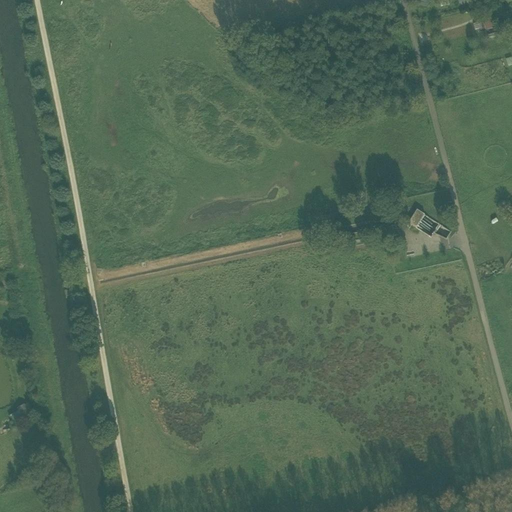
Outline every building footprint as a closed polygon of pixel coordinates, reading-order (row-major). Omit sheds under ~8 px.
[(492,19),(483,21),(483,22),(485,29),(485,31),(494,29),(492,19)] [(475,31),(485,29),(483,22),(473,25),(475,31)] [(410,224),(417,229),(425,216),(418,212),(410,224)] [(25,406),(30,415),(34,412),(29,403),(25,406)] [(30,415),(25,406),(24,404),(17,408),(18,411),(23,419),(30,415)] [(23,419),(18,411),(8,416),(15,429),(25,423),(23,419)]
